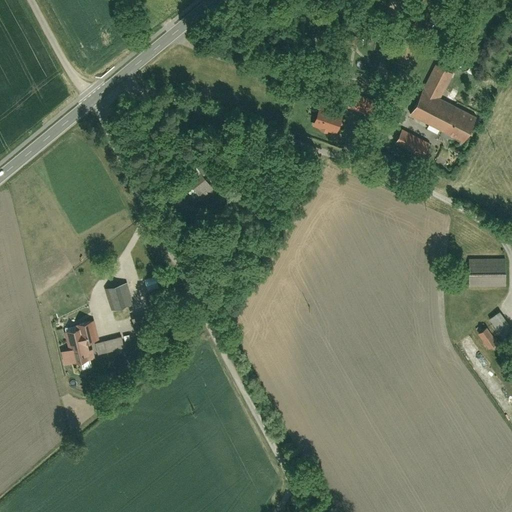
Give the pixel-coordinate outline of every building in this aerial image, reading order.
[(421,0),(420,2),(439,12),(446,0),(421,0)] [(351,44),(336,63),(361,83),(376,63),(351,44)] [(484,116),(444,97),(455,73),(436,63),(410,117),(470,145),(484,116)] [(350,89),(343,109),(370,120),(378,100),(350,89)] [(320,107),(313,124),(337,133),(344,116),(320,107)] [(407,124),(394,147),(423,163),(436,140),(407,124)] [(206,152),(179,175),(202,201),(216,188),(205,176),(217,165),(206,152)] [(470,255),(470,286),(509,287),(509,256),(470,255)] [(144,280),(146,291),(159,288),(157,277),(144,280)] [(105,291),(110,313),(125,309),(120,288),(105,291)] [(511,328),(502,313),(488,321),(501,343),(511,336),(511,328)] [(150,317),(132,320),(136,336),(153,332),(150,317)] [(77,327),(67,329),(71,350),(63,351),(65,362),(73,361),(73,364),(95,360),(93,350),(89,351),(87,341),(97,339),(93,322),(76,326),(77,327)] [(488,328),(478,334),(488,350),(499,344),(488,328)] [(122,336),(100,342),(103,355),(126,349),(122,336)]
